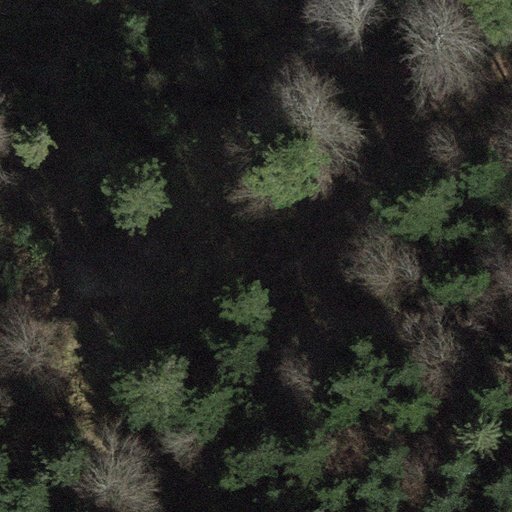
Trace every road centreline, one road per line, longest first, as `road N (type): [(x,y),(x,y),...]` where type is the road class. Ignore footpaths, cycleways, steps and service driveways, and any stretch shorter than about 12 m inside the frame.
road 1 (track): [(136,511),(110,408),(160,297),(511,69)]
road 2 (track): [(511,431),(389,452),(265,445),(110,408)]
